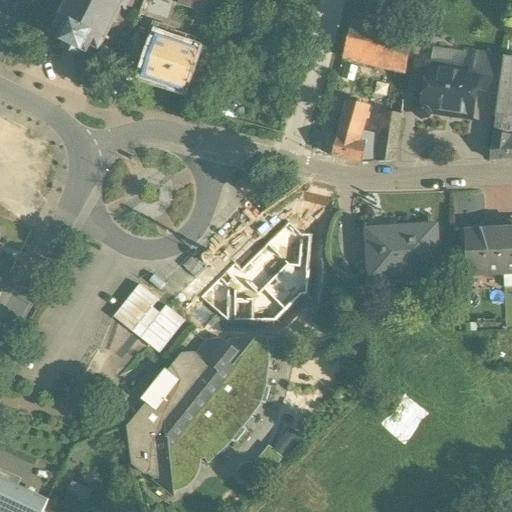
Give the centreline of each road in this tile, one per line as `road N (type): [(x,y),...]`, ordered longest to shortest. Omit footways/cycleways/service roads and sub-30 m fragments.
road 1 (residential): [(288,162),(377,178),(511,175)]
road 2 (residential): [(82,155),(156,131),(288,162)]
road 3 (residential): [(0,334),(66,217),(82,155)]
road 4 (residential): [(288,162),(331,0)]
